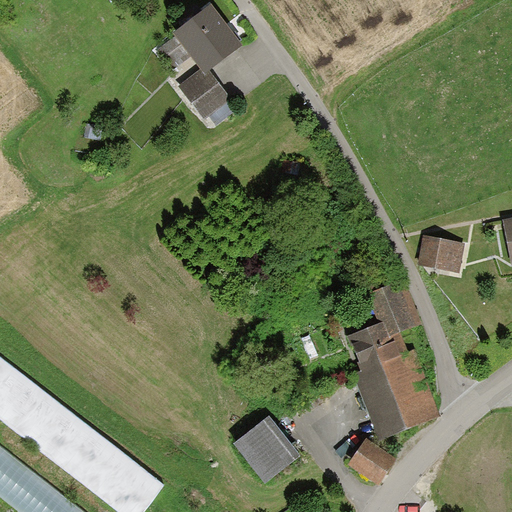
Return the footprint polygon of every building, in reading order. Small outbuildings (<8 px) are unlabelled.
[(243,45),(211,4),(173,32),(176,36),(191,56),(201,69),(206,75),(210,71),(243,45)] [(191,56),(176,36),(158,50),(173,70),(191,56)] [(201,69),(179,86),(205,119),(232,99),(210,71),(206,75),(201,69)] [(511,218),(503,220),(511,264),(511,218)] [(465,243),(424,236),(419,266),(460,273),(465,243)] [(401,332),(422,324),(405,279),(367,294),(378,323),(367,327),(350,334),(364,369),(354,373),(380,439),(441,415),(415,351),(410,353),(401,332)] [(145,511),(167,485),(0,355),(0,421),(117,511),(145,511)] [(300,456),(270,417),(233,445),(264,484),(300,456)] [(379,486),(397,456),(364,438),(347,467),(379,486)] [(0,496),(19,511),(81,511),(0,446),(0,496)]
